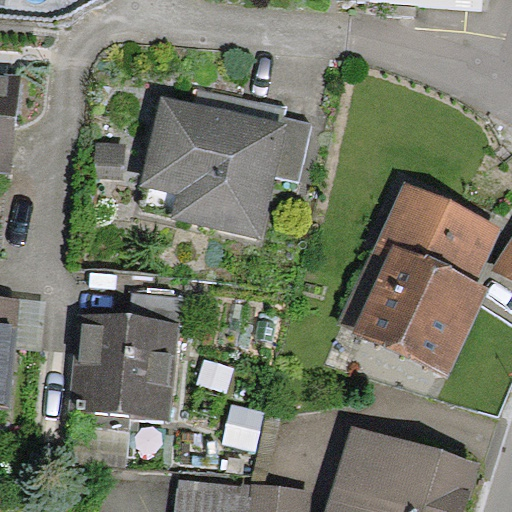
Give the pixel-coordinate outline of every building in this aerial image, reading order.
[(350,0),(351,4),(490,10),(490,0),(350,0)] [(0,79),(0,177),(12,179),(21,82),(0,79)] [(159,106),(140,187),(176,195),(170,222),(257,242),(272,173),(298,179),(311,125),(284,119),(285,112),(199,93),(194,114),(159,106)] [(386,269),(353,344),(449,386),(490,296),(476,290),(502,233),(403,189),(371,262),(386,269)] [(511,253),(498,275),(511,283),(511,253)] [(75,414),(171,422),(181,299),(134,295),(132,325),(82,321),(75,414)] [(0,297),(0,411),(8,412),(20,299),(0,297)] [(471,511),(483,472),(356,434),(333,511),(471,511)] [(309,511),(311,496),(182,483),(179,511),(309,511)]
